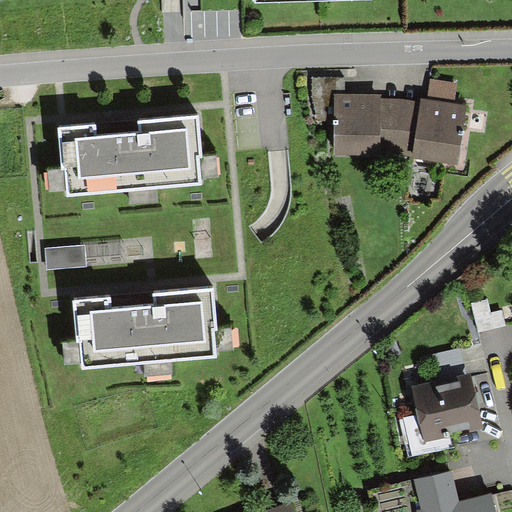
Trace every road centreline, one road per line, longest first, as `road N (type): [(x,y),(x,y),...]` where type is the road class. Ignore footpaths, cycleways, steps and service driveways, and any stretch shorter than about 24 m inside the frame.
road 1 (residential): [(0,75),(511,48)]
road 2 (tertiary): [(139,511),(511,192)]
